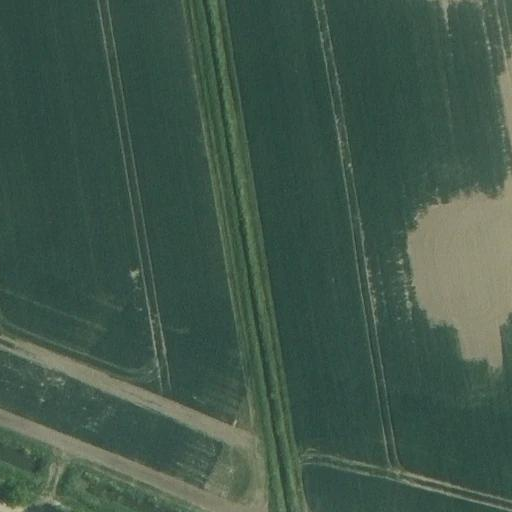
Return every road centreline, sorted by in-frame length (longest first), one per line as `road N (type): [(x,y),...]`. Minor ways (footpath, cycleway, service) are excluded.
road 1 (track): [(274,511),(190,0)]
road 2 (track): [(212,0),(295,511)]
road 3 (track): [(0,436),(189,511)]
